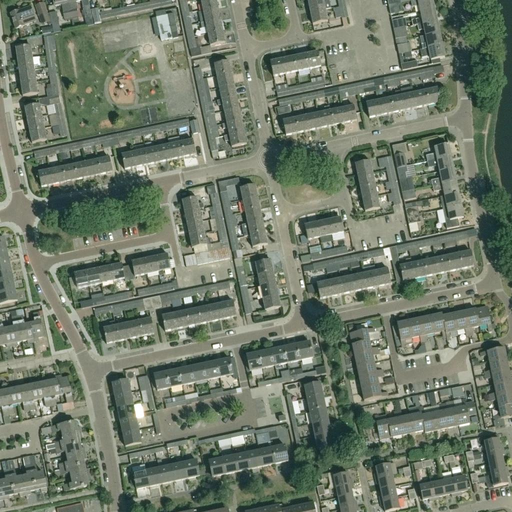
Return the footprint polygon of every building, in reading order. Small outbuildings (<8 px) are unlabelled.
[(71,18),(67,0),(53,0),(55,7),(61,6),(64,19),(71,18)] [(67,0),(71,18),(77,17),(76,11),(77,10),(76,3),(82,2),(81,0),(67,0)] [(159,0),(147,3),(148,10),(160,8),(159,0)] [(215,0),(200,0),(203,11),(217,8),(215,0)] [(325,11),(322,0),(317,0),(307,2),(310,14),(325,11)] [(432,0),(421,0),(412,2),(411,3),(412,8),(419,7),(420,13),(434,10),(432,0)] [(51,25),(49,14),(47,14),(43,3),(34,6),(41,25),(47,24),(48,26),(51,25)] [(147,3),(142,4),(135,5),(136,13),(148,10),(147,3)] [(189,14),(187,3),(180,4),(182,16),(189,14)] [(135,5),(123,8),(125,15),(136,13),(135,5)] [(402,13),(401,5),(389,7),(390,16),(402,13)] [(92,17),(89,6),(82,8),(84,19),(92,17)] [(345,6),(339,7),(339,8),(334,10),(336,19),(341,18),(342,20),(347,18),(345,6)] [(123,8),(114,10),(111,10),(113,18),(125,15),(123,8)] [(203,11),(205,22),(205,23),(220,20),(217,8),(203,11)] [(10,15),(16,30),(24,27),(24,26),(33,23),(28,9),(19,13),(19,12),(10,15)] [(113,18),(111,10),(104,12),(104,9),(98,11),(98,9),(91,11),(94,24),(101,23),(100,21),(113,18)] [(434,10),(420,13),(421,18),(411,21),(412,27),(417,26),(437,22),(434,10)] [(325,11),(310,14),(312,26),(327,23),(325,11)] [(56,12),(49,14),(51,25),(59,24),(56,12)] [(179,37),(173,14),(156,17),(161,41),(179,37)] [(192,26),(189,14),(182,16),(184,28),(192,26)] [(394,31),(406,29),(404,19),(392,22),(394,31)] [(205,23),(205,22),(200,23),(201,29),(206,28),(208,35),(222,32),(220,20),(205,23)] [(437,22),(417,26),(418,32),(424,31),(425,36),(439,33),(437,22)] [(194,38),(192,26),(184,28),(187,39),(194,38)] [(406,29),(394,31),(395,40),(407,38),(406,29)] [(208,35),(210,46),(210,47),(225,44),(222,32),(208,35)] [(425,36),(419,37),(422,51),(442,46),(439,33),(425,36)] [(46,57),(53,56),(52,51),(56,51),(53,34),(43,36),(46,57)] [(196,49),(195,41),(188,42),(189,51),(190,51),(191,58),(202,56),(200,48),(196,49)] [(397,47),(399,56),(411,53),(409,44),(397,47)] [(442,46),(422,51),(420,51),(421,59),(430,57),(431,62),(445,59),(442,46)] [(17,61),(32,59),(30,47),(15,49),(17,61)] [(317,53),(305,56),(308,71),(320,68),(317,53)] [(53,56),(46,57),(48,69),(55,68),(53,56)] [(305,56),(294,58),(297,73),(308,71),(305,56)] [(297,73),(294,58),(282,61),(285,76),(297,73)] [(32,59),(17,61),(19,73),(38,71),(37,66),(33,66),(32,59)] [(285,76),(282,61),(270,63),(273,78),(285,76)] [(216,78),(231,74),(228,62),(213,65),(216,78)] [(400,65),(402,71),(417,68),(416,62),(400,65)] [(420,72),(421,78),(434,75),(433,75),(444,73),(442,66),(432,69),(420,72)] [(55,68),(48,69),(50,81),(57,80),(55,68)] [(196,82),(207,80),(207,79),(202,80),(200,69),(194,70),(196,82)] [(38,71),(19,73),(20,85),(36,83),(34,71),(38,71)] [(421,78),(420,72),(408,74),(410,80),(421,78)] [(233,86),(231,74),(216,78),(219,89),(233,86)] [(410,80),(408,74),(397,77),(398,83),(410,80)] [(397,77),(385,79),(386,85),(398,83),(397,77)] [(386,85),(385,79),(373,82),(375,92),(384,90),(383,86),(386,85)] [(57,80),(50,81),(52,97),(59,96),(57,80)] [(207,80),(196,82),(199,94),(209,92),(207,80)] [(311,85),(313,91),(325,88),(323,82),(311,85)] [(375,92),(373,82),(355,86),(357,95),(364,94),(363,90),(374,88),(375,92)] [(37,95),(36,83),(20,85),(22,97),(37,95)] [(313,91),(311,85),(300,87),(301,93),(313,91)] [(236,98),(233,86),(219,89),(221,101),(236,98)] [(355,86),(336,89),(338,96),(347,94),(347,96),(350,96),(351,96),(357,95),(355,86)] [(432,90),(425,92),(428,107),(440,105),(437,89),(436,90),(436,86),(431,87),(432,90)] [(300,87),(288,89),(289,95),(301,93),(300,87)] [(289,95),(288,89),(276,92),(277,98),(289,95)] [(338,96),(336,89),(325,92),(326,98),(338,96)] [(404,112),(401,97),(400,97),(399,91),(394,92),(395,98),(389,99),(392,114),(404,112)] [(212,103),(209,92),(199,94),(201,106),(212,103)] [(325,92),(313,94),(314,101),(326,98),(325,92)] [(425,92),(413,94),(416,110),(428,107),(425,92)] [(314,101),(313,94),(301,97),(303,103),(314,101)] [(413,94),(401,97),(404,112),(416,110),(413,94)] [(55,115),(63,114),(62,110),(59,96),(38,100),(39,105),(48,107),(53,105),(55,115)] [(303,103),(301,97),(290,99),(291,105),(303,103)] [(236,98),(221,101),(224,113),(238,110),(236,98)] [(291,105),(290,99),(278,102),(279,108),(291,105)] [(389,99),(378,101),(381,117),(392,114),(389,99)] [(381,117),(378,101),(366,104),(369,119),(381,117)] [(212,103),(201,106),(204,117),(214,115),(212,103)] [(27,121),(42,118),(39,105),(24,109),(27,121)] [(329,112),(330,112),(329,107),(324,108),(325,113),(317,114),(320,129),(332,127),(329,112)] [(353,107),(341,110),(344,124),(356,122),(353,107)] [(224,113),(226,124),(226,125),(241,122),(238,110),(224,113)] [(341,110),(330,112),(329,112),(332,127),(344,124),(341,110)] [(65,125),(63,114),(55,115),(58,127),(65,125)] [(317,114),(306,117),(309,132),(320,129),(317,114)] [(217,127),(214,115),(204,117),(206,129),(217,127)] [(309,132),(306,117),(294,119),(297,134),(309,132)] [(44,129),(42,118),(27,121),(29,133),(44,129)] [(297,134),(294,119),(282,122),(285,137),(297,134)] [(175,123),(177,129),(189,127),(188,120),(175,123)] [(189,123),(192,135),(199,134),(196,121),(189,123)] [(226,125),(226,124),(222,125),(223,130),(227,129),(228,136),(229,136),(243,133),(241,122),(226,125)] [(175,123),(163,125),(165,132),(177,129),(175,123)] [(65,125),(58,127),(60,138),(67,137),(65,125)] [(165,132),(163,125),(152,128),(153,134),(165,132)] [(217,127),(206,129),(208,141),(215,139),(219,138),(217,127)] [(153,134),(152,128),(140,130),(142,137),(153,134)] [(44,129),(29,133),(32,145),(47,142),(44,129)] [(140,130),(129,132),(130,139),(142,137),(140,130)] [(130,139),(129,132),(111,136),(113,147),(120,145),(119,142),(130,139)] [(229,136),(228,136),(223,137),(225,142),(230,141),(231,148),(246,145),(243,133),(229,136)] [(111,136),(92,140),(93,147),(102,145),(103,149),(113,147),(111,136)] [(215,139),(208,141),(211,153),(217,151),(217,150),(220,150),(219,143),(216,144),(215,139)] [(92,140),(80,143),(82,150),(83,149),(84,154),(92,152),(91,147),(93,147),(92,140)] [(192,141),(180,144),(183,158),(195,156),(192,141)] [(80,143),(68,145),(70,152),(82,150),(80,143)] [(183,158),(180,144),(168,146),(171,161),(183,158)] [(70,152),(68,145),(57,148),(58,154),(70,152)] [(406,155),(404,145),(392,147),(391,147),(393,157),(394,157),(403,155),(406,155)] [(168,146),(156,149),(159,163),(171,161),(168,146)] [(427,163),(451,158),(448,146),(434,148),(435,154),(426,156),(427,163)] [(58,154),(57,148),(45,150),(47,157),(58,154)] [(133,154),(134,153),(133,149),(127,151),(128,155),(121,156),(124,171),(136,168),(133,154)] [(159,163),(156,149),(144,151),(148,166),(159,163)] [(47,157),(45,150),(34,153),(35,159),(47,157)] [(144,151),(134,153),(133,154),(136,168),(148,166),(144,151)] [(396,170),(406,168),(403,155),(394,157),(396,170)] [(386,171),(392,170),(390,158),(378,160),(379,169),(386,168),(386,171)] [(453,170),(451,158),(427,163),(428,168),(438,166),(439,173),(453,170)] [(96,161),(100,176),(112,173),(109,159),(96,161)] [(100,176),(96,161),(85,164),(88,178),(100,176)] [(357,177),(373,174),(370,162),(355,165),(357,177)] [(85,164),(73,166),(76,181),(88,178),(85,164)] [(76,181),(73,166),(61,169),(64,184),(76,181)] [(406,168),(396,170),(399,182),(406,180),(406,177),(411,176),(412,174),(411,173),(410,172),(407,173),(406,168)] [(61,169),(50,171),(53,186),(64,184),(61,169)] [(395,181),(392,170),(386,171),(389,183),(395,181)] [(453,170),(439,173),(440,179),(431,181),(432,187),(455,182),(453,170)] [(53,186),(50,171),(38,174),(41,189),(53,186)] [(373,174),(357,177),(360,189),(375,186),(373,174)] [(406,180),(399,182),(402,194),(409,192),(406,180)] [(395,181),(389,183),(384,184),(386,191),(390,190),(391,195),(397,193),(395,181)] [(225,188),(228,188),(226,182),(218,184),(220,194),(226,192),(225,188)] [(455,182),(432,187),(433,193),(443,191),(444,197),(440,198),(458,194),(455,182)] [(242,202),(257,198),(255,186),(240,189),(242,202)] [(377,198),(375,186),(360,189),(362,201),(377,198)] [(414,191),(409,192),(402,194),(403,202),(416,199),(414,191)] [(223,206),(229,205),(226,192),(220,194),(223,206)] [(397,193),(391,195),(387,196),(389,203),(393,202),(394,206),(400,205),(397,193)] [(213,208),(219,206),(216,194),(210,196),(213,208)] [(458,194),(440,198),(442,211),(447,210),(461,207),(458,194)] [(184,214),(199,211),(199,210),(204,209),(203,204),(198,205),(197,198),(182,201),(184,214)] [(257,198),(242,202),(245,213),(260,210),(257,198)] [(377,198),(362,201),(365,213),(380,210),(377,198)] [(407,218),(418,216),(417,208),(420,207),(419,203),(404,206),(407,218)] [(229,205),(223,206),(225,218),(231,216),(230,211),(233,210),(232,206),(229,207),(229,205)] [(219,206),(213,208),(208,208),(211,220),(215,219),(221,218),(219,206)] [(461,207),(447,210),(442,211),(446,230),(460,228),(458,220),(463,219),(461,207)] [(262,222),(260,210),(245,213),(247,225),(262,222)] [(202,223),(199,211),(184,214),(187,226),(202,223)] [(231,216),(225,218),(228,229),(234,228),(233,228),(237,227),(235,215),(231,216)] [(418,216),(407,218),(408,226),(420,223),(418,216)] [(221,218),(215,219),(217,232),(224,230),(221,218)] [(328,221),(331,236),(343,234),(340,219),(328,221)] [(331,236),(328,221),(316,224),(319,239),(331,236)] [(265,234),(262,222),(247,225),(250,237),(265,234)] [(202,223),(187,226),(189,237),(204,234),(202,223)] [(319,239),(316,224),(304,226),(306,236),(300,237),(301,245),(308,244),(307,241),(319,239)] [(234,228),(228,229),(230,241),(236,240),(234,228)] [(454,235),(455,242),(456,246),(462,244),(461,240),(468,239),(466,233),(454,235)] [(204,234),(189,237),(192,250),(199,248),(200,253),(208,252),(206,246),(211,245),(210,238),(205,239),(204,234)] [(265,234),(250,237),(252,249),(267,246),(265,234)] [(454,235),(442,238),(443,244),(455,242),(454,235)] [(443,244),(442,238),(430,240),(432,246),(443,244)] [(236,240),(230,241),(232,252),(238,251),(236,240)] [(430,240),(419,243),(420,249),(432,246),(430,240)] [(419,243),(407,245),(408,251),(420,249),(419,243)] [(408,251),(407,245),(395,248),(397,254),(408,251)] [(334,250),(333,246),(321,248),(322,253),(322,252),(324,259),(335,256),(334,250)] [(322,252),(322,253),(317,254),(316,247),(309,249),(311,255),(312,261),(324,259),(322,252)] [(346,248),(334,250),(335,256),(347,254),(346,248)] [(208,252),(200,253),(200,254),(184,257),(186,268),(229,259),(227,249),(208,253),(208,252)] [(383,251),(371,253),(372,259),(384,257),(384,256),(390,255),(389,249),(383,251)] [(6,250),(0,251),(0,261),(8,260),(6,250)] [(372,259),(371,253),(359,256),(360,262),(372,259)] [(458,255),(461,271),(473,268),(470,253),(458,255)] [(461,271),(458,255),(446,258),(449,273),(461,271)] [(167,256),(155,258),(159,277),(163,276),(163,272),(170,270),(167,256)] [(359,256),(347,258),(349,264),(360,262),(359,256)] [(155,258),(143,260),(146,275),(158,273),(159,277),(155,258)] [(347,258),(336,260),(337,266),(349,264),(347,258)] [(446,258),(435,260),(438,276),(449,273),(446,258)] [(411,265),(412,265),(410,259),(398,262),(399,267),(402,283),(414,280),(411,265)] [(8,260),(0,261),(0,272),(11,271),(8,260)] [(146,275),(143,260),(131,263),(132,266),(127,267),(130,281),(135,280),(135,278),(146,275)] [(336,260),(324,263),(326,269),(337,266),(336,260)] [(438,276),(435,260),(423,263),(426,278),(438,276)] [(257,276),(273,273),(271,261),(255,264),(257,276)] [(326,269),(324,263),(313,265),(314,271),(326,269)] [(423,263),(412,265),(411,265),(414,280),(426,278),(423,263)] [(121,265),(109,267),(112,282),(124,280),(125,282),(130,281),(127,267),(122,268),(121,265)] [(112,282),(109,267),(98,270),(101,285),(112,282)] [(238,280),(244,279),(242,267),(236,268),(238,280)] [(98,270),(86,272),(89,287),(101,285),(98,270)] [(375,272),(378,288),(391,285),(388,270),(375,272)] [(11,271),(0,272),(0,283),(13,281),(11,271)] [(89,287),(86,272),(74,274),(77,289),(89,287)] [(375,272),(364,275),(367,290),(378,288),(375,272)] [(273,273),(257,276),(253,277),(254,282),(258,281),(260,288),(276,285),(273,273)] [(364,275),(352,277),(355,293),(367,290),(364,275)] [(352,277),(340,280),(343,295),(355,293),(352,277)] [(244,279),(238,280),(241,292),(247,291),(244,279)] [(343,295),(340,280),(328,282),(332,298),(343,295)] [(13,281),(0,283),(0,294),(15,291),(13,281)] [(172,284),(161,287),(162,293),(174,290),(178,289),(176,282),(172,283),(172,284)] [(235,282),(221,285),(222,291),(236,288),(235,282)] [(332,298),(328,282),(316,285),(320,300),(332,298)] [(222,291),(221,285),(208,287),(210,293),(222,291)] [(276,285),(260,288),(262,300),(278,296),(276,285)] [(162,293),(161,287),(149,289),(150,295),(162,293)] [(210,293),(208,287),(196,290),(197,296),(210,293)] [(150,295),(149,289),(137,291),(139,298),(150,295)] [(197,296),(196,290),(183,293),(184,299),(197,296)] [(15,291),(0,294),(0,305),(17,302),(15,291)] [(247,291),(241,292),(243,304),(249,302),(255,301),(254,297),(248,299),(247,291)] [(183,293),(170,295),(172,301),(184,299),(183,293)] [(92,301),(91,294),(79,297),(80,303),(81,309),(93,307),(92,301)] [(115,296),(117,302),(129,300),(127,294),(115,296)] [(157,298),(152,299),(154,310),(162,308),(161,303),(172,301),(170,295),(157,298)] [(117,302),(115,296),(104,298),(105,305),(117,302)] [(278,296),(262,300),(265,312),(281,308),(278,296)] [(104,298),(92,301),(93,307),(105,305),(104,298)] [(220,305),(224,320),(236,317),(235,314),(241,313),(238,298),(232,300),(232,302),(220,305)] [(156,318),(154,310),(152,299),(150,300),(136,302),(137,309),(145,307),(145,311),(149,311),(151,320),(156,318)] [(137,309),(136,302),(122,305),(123,312),(137,309)] [(252,314),(249,302),(243,304),(246,315),(252,314)] [(122,305),(108,308),(111,319),(110,314),(123,312),(122,305)] [(220,305),(209,307),(212,323),(224,320),(220,305)] [(209,307),(197,310),(200,325),(212,323),(209,307)] [(111,319),(108,308),(94,311),(95,317),(100,316),(102,321),(111,319)] [(487,309),(475,311),(479,328),(486,326),(488,333),(492,332),(492,330),(495,330),(494,325),(491,325),(487,309)] [(200,325),(197,310),(185,313),(189,328),(200,325)] [(479,328),(475,311),(464,313),(469,337),(473,336),(471,330),(479,328)] [(16,318),(17,318),(15,312),(10,313),(12,319),(11,319),(12,324),(8,325),(8,329),(12,348),(17,347),(16,344),(21,343),(16,318)] [(185,313),(174,315),(177,330),(189,328),(185,313)] [(469,337),(464,313),(453,316),(457,333),(464,331),(466,338),(469,337)] [(29,324),(33,344),(38,343),(37,339),(43,338),(38,314),(32,315),(34,323),(29,324)] [(177,330),(174,315),(162,318),(165,333),(177,330)] [(442,318),(442,315),(430,318),(434,335),(441,333),(442,340),(446,339),(442,318)] [(453,316),(442,318),(446,339),(446,342),(451,341),(449,334),(457,333),(453,316)] [(22,317),(17,318),(16,318),(21,343),(27,342),(27,345),(33,344),(29,324),(24,325),(22,317)] [(434,335),(430,318),(419,320),(424,344),(427,343),(430,342),(429,339),(426,339),(426,337),(434,335)] [(139,323),(142,338),(154,335),(151,320),(139,323)] [(424,344),(419,320),(408,322),(411,339),(418,338),(420,345),(424,344)] [(1,321),(0,321),(0,344),(1,347),(6,346),(6,349),(12,348),(8,329),(2,330),(1,321)] [(411,339),(408,322),(396,325),(401,349),(405,348),(403,341),(411,339)] [(118,343),(114,323),(109,324),(110,329),(103,330),(106,345),(118,343)] [(130,340),(127,325),(116,328),(115,323),(114,323),(118,343),(130,340)] [(142,338),(139,323),(127,325),(130,340),(142,338)] [(352,346),(369,343),(367,335),(374,333),(373,330),(349,335),(352,346)] [(296,345),(300,362),(313,359),(309,343),(296,345)] [(369,343),(352,346),(354,357),(385,351),(384,350),(384,347),(377,348),(377,349),(370,350),(369,343)] [(300,362),(296,345),(284,348),(287,364),(300,362)] [(417,351),(418,355),(426,354),(424,346),(421,347),(420,347),(417,351)] [(284,348),(271,351),(275,367),(287,364),(284,348)] [(385,351),(354,357),(357,368),(373,365),(372,357),(379,356),(379,355),(380,355),(380,357),(389,355),(388,350),(384,350),(385,351)] [(489,365),(506,361),(504,350),(480,355),(481,358),(488,357),(489,365)] [(271,351),(259,353),(262,369),(275,367),(271,351)] [(262,369),(259,353),(246,356),(249,372),(262,369)] [(216,362),(220,378),(238,375),(236,366),(231,367),(229,360),(216,362)] [(506,361),(489,365),(491,372),(484,374),(485,377),(509,372),(506,361)] [(216,362),(204,365),(207,381),(220,378),(216,362)] [(204,365),(191,368),(195,384),(207,381),(204,365)] [(375,372),(373,365),(357,368),(359,380),(383,375),(382,374),(393,371),(392,368),(375,372)] [(191,368),(179,371),(182,387),(195,384),(191,368)] [(144,375),(143,369),(136,370),(137,377),(144,375)] [(182,387),(179,371),(166,373),(170,389),(182,387)] [(509,372),(485,377),(486,381),(492,379),(494,387),(511,383),(509,372)] [(170,389),(166,373),(153,376),(157,392),(170,389)] [(383,375),(359,380),(361,391),(378,387),(376,379),(383,378),(383,375)] [(56,377),(60,396),(65,395),(67,404),(61,405),(63,412),(74,410),(67,378),(62,379),(61,376),(56,377)] [(60,396),(56,377),(50,378),(51,382),(46,383),(51,407),(56,406),(54,397),(60,396)] [(146,391),(150,390),(147,377),(138,379),(140,392),(146,391)] [(40,380),(35,382),(39,401),(44,400),(46,408),(51,407),(46,383),(41,384),(40,380)] [(307,400),(323,397),(320,384),(319,384),(318,380),(311,381),(312,385),(304,387),(307,400)] [(115,397),(131,394),(128,381),(113,384),(115,397)] [(30,386),(25,387),(30,412),(35,411),(33,402),(39,401),(35,382),(29,383),(30,386)] [(511,388),(511,383),(494,387),(496,394),(489,396),(489,399),(511,394),(511,388)] [(30,412),(25,387),(20,388),(19,385),(14,386),(18,405),(23,404),(25,413),(30,412)] [(18,405),(14,386),(8,387),(9,390),(4,392),(9,416),(14,415),(12,406),(18,405)] [(380,395),(378,387),(361,391),(363,402),(387,397),(387,393),(380,395)] [(454,399),(463,397),(462,387),(452,389),(454,399)] [(210,395),(211,400),(224,397),(223,393),(222,388),(209,391),(210,395)] [(0,408),(2,408),(4,417),(9,416),(4,392),(0,392),(0,408)] [(133,407),(131,394),(115,397),(118,410),(133,407)] [(511,394),(489,399),(490,403),(497,401),(499,409),(511,406),(511,394)] [(323,397),(307,400),(309,413),(326,409),(323,397)] [(462,409),(455,410),(454,410),(458,427),(469,425),(468,417),(476,416),(473,404),(465,405),(464,401),(461,402),(462,409)] [(454,410),(455,410),(453,402),(445,403),(445,405),(442,406),(447,430),(458,427),(454,410)] [(301,413),(308,411),(307,404),(300,405),(301,413)] [(447,430),(442,406),(438,406),(440,413),(432,415),(436,432),(447,430)] [(511,406),(499,409),(500,417),(493,418),(494,422),(495,422),(496,426),(505,425),(504,420),(511,418),(511,406)] [(136,419),(133,407),(118,410),(120,423),(136,419)] [(420,410),(419,407),(415,408),(408,409),(409,417),(413,434),(423,432),(424,432),(419,410),(420,410)] [(328,422),(326,409),(309,413),(312,425),(328,422)] [(423,409),(420,410),(419,410),(424,432),(423,432),(424,434),(436,432),(432,415),(424,417),(423,409)] [(400,411),(396,412),(402,437),(413,434),(409,417),(402,419),(400,411)] [(395,420),(387,422),(391,439),(402,437),(396,412),(393,412),(393,413),(395,420)] [(150,429),(156,428),(159,427),(157,415),(153,416),(154,422),(148,423),(150,429)] [(387,422),(379,424),(377,416),(374,416),(379,441),(391,439),(387,422)] [(136,419),(120,423),(123,435),(138,432),(136,419)] [(328,422),(312,425),(315,438),(331,434),(328,422)] [(62,438),(81,434),(80,428),(77,429),(76,423),(51,428),(51,427),(41,430),(42,436),(61,432),(62,438)] [(259,431),(255,432),(256,436),(263,435),(265,444),(270,443),(268,433),(267,429),(259,431)] [(138,432),(123,435),(125,448),(141,444),(138,432)] [(81,434),(62,438),(63,443),(45,446),(46,451),(56,449),(56,450),(80,445),(79,439),(82,439),(81,434)] [(333,447),(331,434),(315,438),(317,450),(333,447)] [(487,454),(503,451),(502,445),(499,446),(498,440),(484,442),(487,454)] [(174,443),(166,445),(168,456),(175,454),(174,448),(175,448),(174,443)] [(80,445),(56,450),(57,455),(65,453),(66,459),(85,455),(84,449),(81,450),(80,445)] [(284,446),(271,449),(275,465),(288,462),(284,446)] [(275,465),(271,449),(259,451),(262,468),(275,465)] [(259,451),(246,454),(250,470),(262,468),(259,451)] [(503,451),(487,454),(489,465),(503,462),(502,456),(504,455),(503,451)] [(246,454),(234,457),(237,473),(250,470),(246,454)] [(85,455),(66,459),(67,464),(59,465),(60,470),(60,471),(85,466),(83,460),(86,460),(85,455)] [(34,457),(28,458),(35,492),(41,490),(41,493),(47,492),(43,473),(37,474),(35,465),(36,465),(34,457)] [(237,473),(234,457),(221,459),(225,476),(237,473)] [(35,492),(28,458),(22,459),(24,468),(25,467),(26,472),(27,476),(21,477),(25,496),(30,495),(30,493),(35,492)] [(225,476),(221,459),(209,462),(211,475),(205,476),(206,479),(212,478),(225,476)] [(12,461),(7,462),(14,496),(20,495),(20,497),(25,496),(21,477),(16,479),(14,470),(12,461)] [(183,464),(187,480),(200,477),(199,477),(205,476),(204,470),(198,471),(196,461),(183,464)] [(14,496),(7,462),(1,463),(3,472),(4,472),(6,481),(0,481),(0,482),(4,501),(9,500),(9,497),(14,496)] [(504,468),(503,462),(489,465),(491,476),(508,473),(507,468),(504,468)] [(422,463),(413,464),(414,471),(423,469),(422,463)] [(183,464),(171,467),(174,483),(187,480),(183,464)] [(376,480),(392,476),(390,465),(375,467),(377,474),(374,475),(376,480)] [(60,471),(60,470),(54,471),(55,477),(57,476),(57,477),(70,474),(71,480),(90,476),(89,470),(86,471),(85,466),(60,471)] [(174,483),(171,467),(158,469),(161,485),(174,483)] [(161,485),(158,469),(146,472),(149,488),(161,485)] [(149,488),(146,472),(133,474),(136,491),(149,488)] [(453,480),(457,497),(462,496),(461,493),(467,492),(465,478),(458,479),(456,473),(452,474),(453,480)] [(477,479),(471,480),(472,485),(478,483),(478,481),(486,480),(488,489),(508,485),(507,479),(509,478),(508,473),(491,476),(477,479)] [(336,488),(353,485),(351,480),(349,480),(348,474),(333,477),(336,488)] [(90,476),(71,480),(72,485),(63,487),(65,492),(89,487),(88,481),(91,481),(90,476)] [(395,488),(392,476),(376,480),(377,485),(379,484),(380,491),(395,488)] [(457,497),(453,480),(442,482),(445,496),(451,495),(452,498),(457,497)] [(442,482),(431,485),(434,501),(439,500),(439,498),(445,496),(442,482)] [(353,485),(336,488),(338,500),(352,497),(351,490),(354,490),(353,485)] [(434,501),(431,485),(419,487),(422,501),(429,500),(429,502),(434,501)] [(395,488),(380,491),(382,497),(379,497),(380,502),(397,499),(395,488)] [(352,497),(338,500),(340,511),(357,507),(356,502),(354,502),(352,497)] [(389,511),(399,510),(397,499),(380,502),(381,507),(384,506),(384,511),(389,511)]
